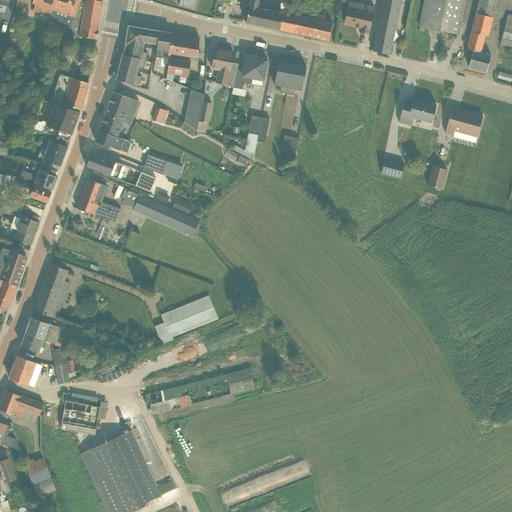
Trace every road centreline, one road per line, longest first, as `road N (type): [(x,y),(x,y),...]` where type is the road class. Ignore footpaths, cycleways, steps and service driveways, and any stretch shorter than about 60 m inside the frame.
road 1 (unclassified): [(511,94),(128,9),(117,0)]
road 2 (tertiary): [(0,359),(89,114),(115,0)]
road 3 (unknown): [(136,408),(90,386),(37,389),(0,378)]
